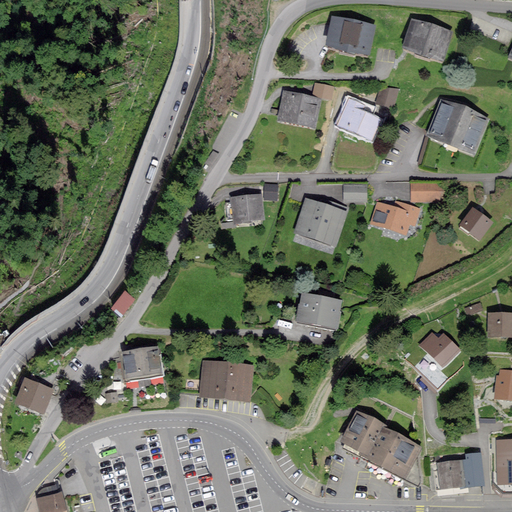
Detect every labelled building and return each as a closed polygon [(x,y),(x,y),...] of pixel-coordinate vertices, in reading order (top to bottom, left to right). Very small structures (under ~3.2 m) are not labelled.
[(336,24),(330,51),(368,59),(373,33),(336,24)] [(414,28),(407,52),(443,62),(450,39),(414,28)] [(333,99),(334,85),(314,83),(313,98),(333,99)] [(380,85),(376,104),(395,108),(399,89),(380,85)] [(286,96),(280,124),(314,131),(319,104),(286,96)] [(348,103),(338,128),(372,142),(379,124),(360,116),(363,109),(348,103)] [(442,107),(430,140),(474,156),(486,123),(442,107)] [(413,184),(413,200),(443,201),(443,184),(413,184)] [(277,185),(266,185),(266,198),(277,199),(277,185)] [(368,185),(345,185),(345,203),(368,203),(368,185)] [(233,200),(236,222),(263,219),(260,196),(233,200)] [(346,208),(332,203),(330,207),(307,199),(296,232),(336,245),(347,213),(345,212),(346,208)] [(378,202),(372,222),(406,232),(409,222),(415,224),(419,210),(397,203),(395,207),(378,202)] [(473,210),(463,225),(479,236),(489,221),(473,210)] [(341,300),(303,291),(296,320),(337,329),(340,313),(338,312),(341,300)] [(126,294),(116,308),(124,313),(134,299),(126,294)] [(511,313),(490,314),(490,335),(511,334),(511,313)] [(432,334),(422,345),(444,364),(459,348),(444,335),(439,340),(432,334)] [(157,348),(124,352),(127,378),(161,373),(157,348)] [(205,362),(202,394),(248,398),(251,366),(205,362)] [(511,371),(500,370),(497,397),(511,398),(511,371)] [(52,390),(26,380),(18,401),(43,412),(52,390)] [(356,411),(338,445),(407,479),(418,484),(421,478),(417,459),(425,446),(356,411)] [(511,441),(498,441),(499,487),(511,486),(511,441)] [(484,483),(481,455),(468,456),(469,461),(440,464),(443,487),(484,483)] [(65,511),(61,493),(59,494),(57,487),(41,491),(42,497),(39,499),(42,511),(65,511)] [(250,511),(264,511),(262,501),(248,505),(250,511)]
